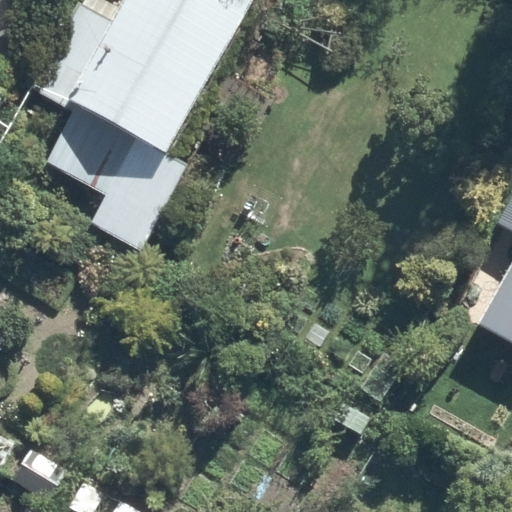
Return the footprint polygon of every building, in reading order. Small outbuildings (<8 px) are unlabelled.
[(261,15),(235,0),(142,0),(131,21),(93,0),(88,0),(56,57),(49,53),(27,92),(76,119),(47,171),(108,206),(94,231),(148,261),(196,176),(176,165),(261,15)] [(511,202),(496,232),(511,240),(511,202)] [(511,250),(501,244),(478,285),(511,305),(511,250)] [(0,435),(0,477),(3,479),(21,448),(0,435)] [(136,511),(89,487),(74,511),(136,511)]
